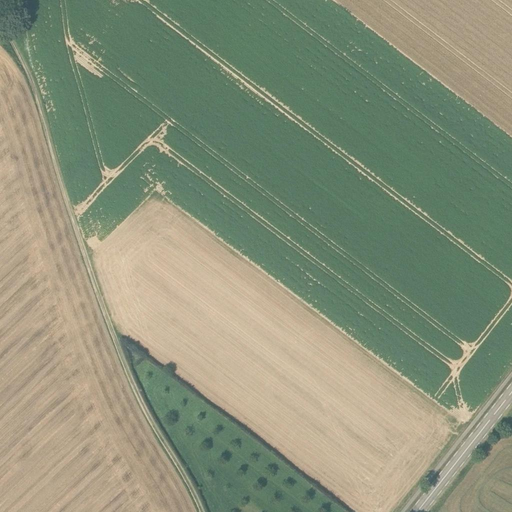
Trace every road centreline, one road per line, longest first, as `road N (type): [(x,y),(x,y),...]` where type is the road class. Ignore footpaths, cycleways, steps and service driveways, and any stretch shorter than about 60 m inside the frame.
road 1 (track): [(200,511),(124,369),(35,95),(0,20)]
road 2 (secondary): [(417,511),(511,392)]
